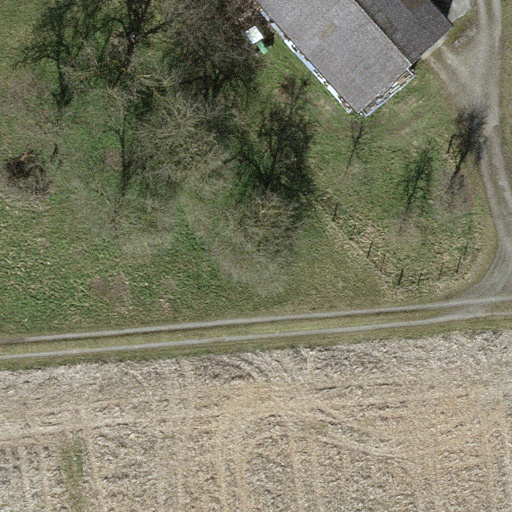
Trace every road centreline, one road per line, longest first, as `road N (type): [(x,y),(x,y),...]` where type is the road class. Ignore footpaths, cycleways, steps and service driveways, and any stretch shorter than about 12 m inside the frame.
road 1 (track): [(511,301),(0,338)]
road 2 (unknown): [(485,78),(511,259)]
